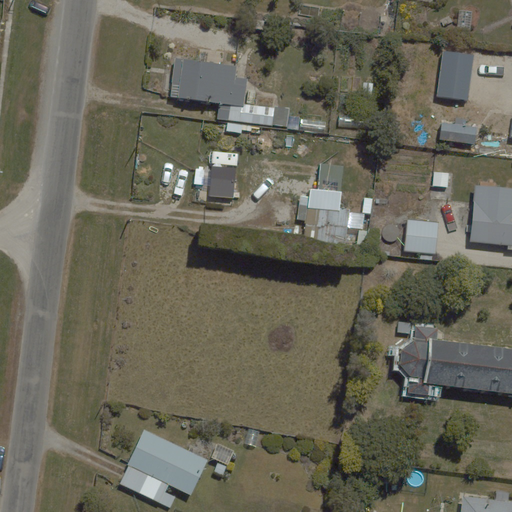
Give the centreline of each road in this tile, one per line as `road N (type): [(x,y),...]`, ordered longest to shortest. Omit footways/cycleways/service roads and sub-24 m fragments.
road 1 (residential): [(16,511),(51,231)]
road 2 (residential): [(51,231),(79,0)]
